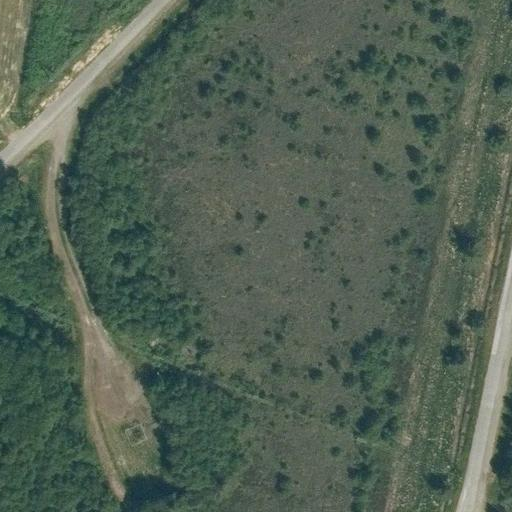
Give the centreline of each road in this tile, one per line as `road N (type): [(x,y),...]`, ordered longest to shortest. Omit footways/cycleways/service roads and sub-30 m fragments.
road 1 (track): [(88,77),(52,196),(59,244),(125,412)]
road 2 (unclassified): [(511,278),(466,511)]
road 3 (unclassified): [(162,0),(0,160)]
